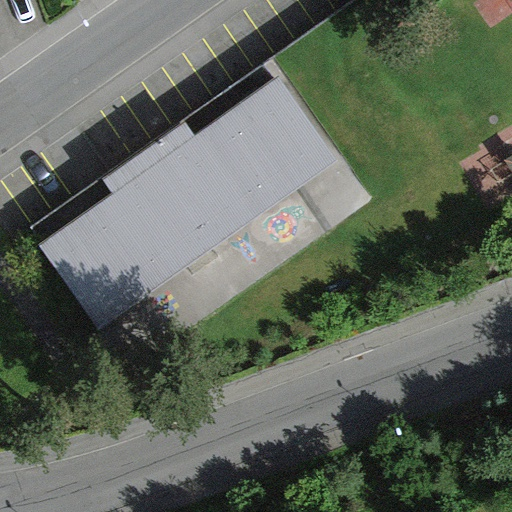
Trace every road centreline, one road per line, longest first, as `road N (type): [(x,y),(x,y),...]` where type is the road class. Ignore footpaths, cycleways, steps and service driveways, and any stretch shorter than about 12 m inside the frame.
road 1 (residential): [(511,329),(111,478),(0,509)]
road 2 (residential): [(166,0),(0,118)]
